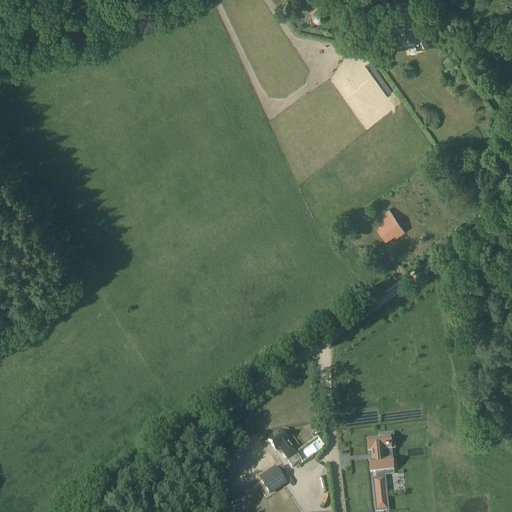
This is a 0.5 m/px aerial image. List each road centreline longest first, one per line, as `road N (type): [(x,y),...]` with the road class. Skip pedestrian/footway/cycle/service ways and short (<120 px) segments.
road 1 (track): [(88,511),(511,210)]
road 2 (track): [(511,126),(440,22),(434,0)]
road 3 (track): [(122,0),(84,20),(0,39)]
